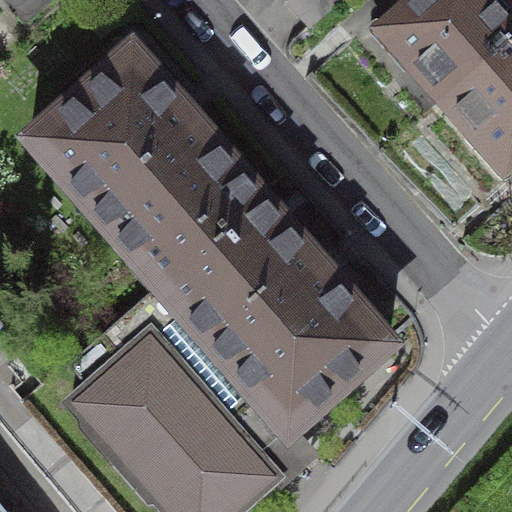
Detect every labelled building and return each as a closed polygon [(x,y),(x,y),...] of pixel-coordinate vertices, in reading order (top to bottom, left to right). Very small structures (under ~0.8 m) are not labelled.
[(4,0),(25,23),(50,0),(4,0)] [(340,0),(288,0),(287,1),(298,14),(309,27),(340,0)] [(441,99),(511,36),(511,4),(508,0),(408,0),(383,23),(415,60),(410,64),(441,99)] [(511,36),(441,99),(472,134),(476,129),(509,166),(511,163),(511,36)] [(31,136),(160,283),(261,194),(196,121),(132,47),(31,136)] [(261,194),(160,283),(68,363),(88,386),(72,401),(80,410),(82,424),(150,501),(158,499),(168,511),(233,511),(249,499),(276,476),(259,456),(389,340),(325,267),(261,194)] [(0,511),(8,511),(0,502),(0,511)]
